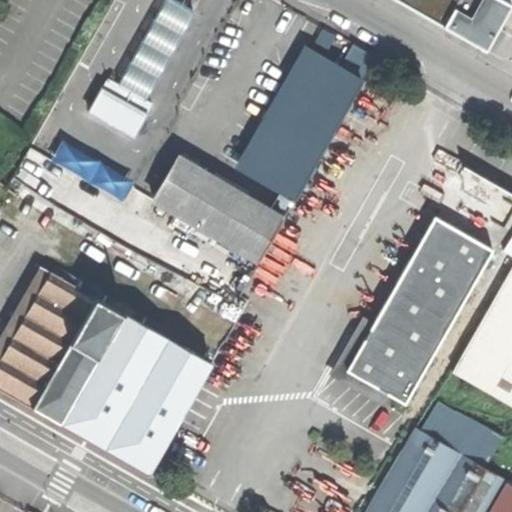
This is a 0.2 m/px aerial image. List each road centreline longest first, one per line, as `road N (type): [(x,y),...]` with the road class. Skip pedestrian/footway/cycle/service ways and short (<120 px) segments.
road 1 (unclassified): [(511,95),(347,0)]
road 2 (unknown): [(273,0),(206,142)]
road 3 (tertiary): [(124,511),(0,441)]
